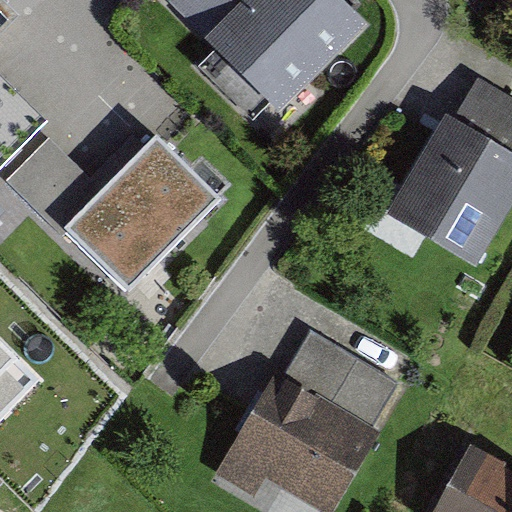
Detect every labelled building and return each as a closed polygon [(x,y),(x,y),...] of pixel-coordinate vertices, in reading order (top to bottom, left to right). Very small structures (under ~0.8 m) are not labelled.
[(2,0),(0,0),(0,48),(26,22),(2,0)] [(363,7),(356,0),(236,0),(216,20),(281,87),(363,7)] [(511,221),(511,96),(483,79),(400,216),(484,267),(511,221)] [(156,164),(68,256),(135,318),(228,219),(156,164)] [(370,362),(312,328),(224,477),(261,499),(273,478),(331,511),(343,511),(390,433),(344,406),(370,362)] [(0,423),(40,383),(0,344),(0,423)] [(511,511),(511,468),(478,452),(447,511),(511,511)]
